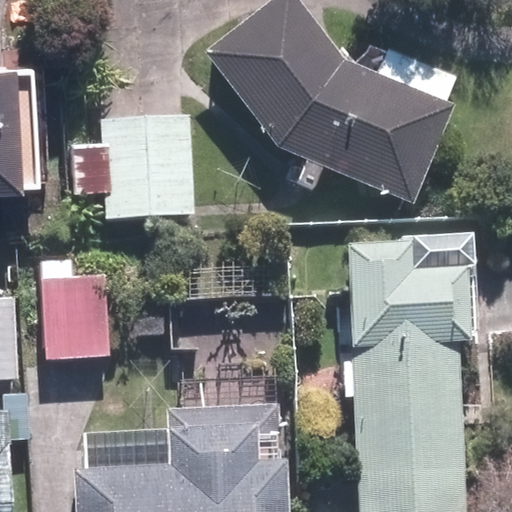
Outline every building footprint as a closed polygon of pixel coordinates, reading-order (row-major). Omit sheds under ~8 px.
[(320,185),(411,221),(450,123),(443,119),(454,90),(384,64),(373,92),(338,78),(284,7),(201,69),(274,167),(300,178),(293,197),(313,204),(320,185)] [(0,204),(15,204),(9,80),(0,80),(0,204)] [(100,207),(101,232),(190,228),(186,128),(97,133),(98,158),(68,159),(70,208),(100,207)] [(458,265),(341,270),(351,486),(458,482),(453,368),(463,367),(459,282),(458,265)] [(36,272),(40,370),(106,367),(102,288),(70,289),(69,270),(36,272)] [(162,492),(66,496),(67,511),(279,511),(278,485),(271,485),(269,452),(276,452),(275,418),(163,425),(165,455),(160,455),(162,492)] [(351,511),(458,511),(458,482),(351,486),(351,511)]
